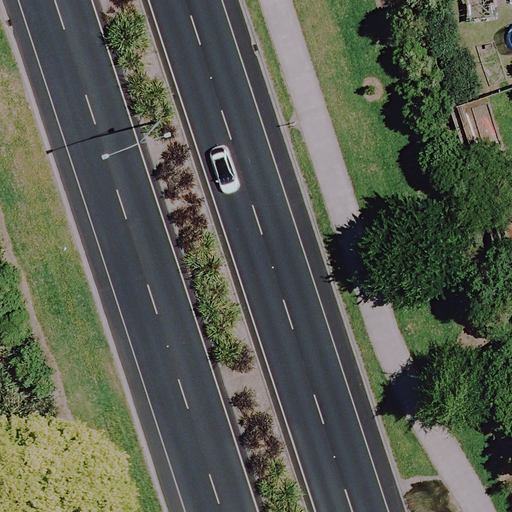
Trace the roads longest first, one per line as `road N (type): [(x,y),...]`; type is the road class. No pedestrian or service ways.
road 1 (primary): [(224,511),(57,0)]
road 2 (primary): [(198,0),(364,511)]
